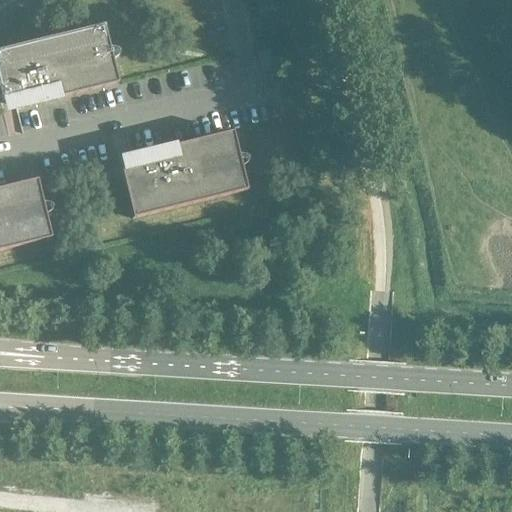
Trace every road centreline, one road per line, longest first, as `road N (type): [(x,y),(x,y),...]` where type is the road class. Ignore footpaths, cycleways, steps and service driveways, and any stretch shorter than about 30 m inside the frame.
road 1 (secondary): [(0,407),(511,435)]
road 2 (secondary): [(511,385),(37,357)]
road 3 (unclassified): [(230,0),(251,90),(237,107),(0,161)]
